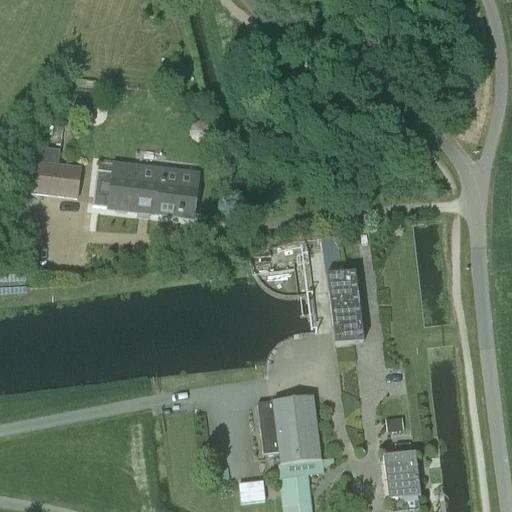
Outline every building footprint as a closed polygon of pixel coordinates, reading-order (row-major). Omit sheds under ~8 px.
[(30,196),(73,201),(76,171),(34,165),(30,196)] [(98,180),(94,216),(160,222),(160,220),(176,222),(177,220),(178,220),(195,221),(197,194),(164,191),(164,186),(98,180)] [(320,241),(334,347),(363,343),(354,276),(341,278),(336,239),(320,241)] [(272,404),(272,405),(257,407),(263,457),(278,456),(285,511),(300,511),(299,499),(305,498),(302,477),(321,475),(319,463),(312,400),(272,404)] [(386,504),(393,503),(394,511),(413,511),(412,500),(418,500),(413,457),(380,462),(386,504)]
